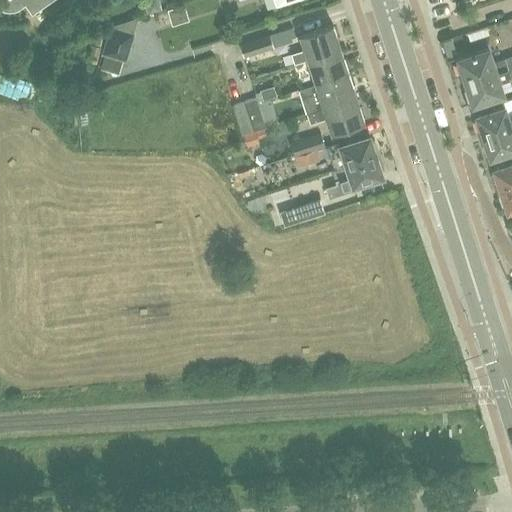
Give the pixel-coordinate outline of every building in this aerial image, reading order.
[(0,0),(0,7),(1,9),(5,10),(7,10),(9,11),(11,10),(13,10),(15,10),(17,9),(20,8),(25,4),(32,13),(50,0),(0,0)] [(103,52),(106,53),(123,58),(127,59),(135,33),(133,32),(138,16),(111,25),(103,52)] [(295,63),(308,59),(341,48),(333,23),(300,34),(304,49),(292,53),(295,63)] [(485,26),(467,32),(469,39),(488,33),(485,26)] [(269,35),(240,44),(244,56),(272,47),(269,35)] [(442,41),(447,56),(457,53),(452,38),(442,41)] [(100,46),(92,44),(91,44),(89,51),(87,61),(94,63),(97,63),(101,46),(100,46)] [(315,83),(349,72),(341,48),(308,59),(315,83)] [(511,54),(492,61),(488,48),(456,59),(460,74),(463,73),(466,80),(511,65),(511,54)] [(0,99),(36,97),(35,74),(44,73),(43,59),(19,61),(20,73),(0,74),(0,99)] [(503,94),(499,80),(511,75),(511,65),(466,80),(468,89),(465,90),(470,105),(503,94)] [(166,104),(140,112),(144,128),(191,115),(187,100),(208,93),(201,69),(160,81),(166,104)] [(307,113),(323,107),(357,97),(349,72),(315,83),(299,88),(307,113)] [(274,86),(261,90),(264,100),(277,96),(274,86)] [(245,100),(245,101),(254,130),(280,122),(277,114),(266,117),(259,96),(245,100)] [(36,97),(0,99),(0,124),(23,123),(23,127),(24,135),(48,134),(47,120),(38,120),(36,97)] [(357,97),(323,107),(307,113),(310,123),(326,118),(331,132),(365,121),(357,97)] [(245,101),(245,100),(233,104),(242,134),(254,130),(245,101)] [(511,115),(508,117),(505,106),(474,116),(479,131),(481,130),(483,135),(511,125),(511,115)] [(511,125),(483,135),(485,143),(483,143),(487,158),(511,149),(511,125)] [(173,152),(146,153),(147,171),(196,168),(195,152),(216,150),(215,126),(172,128),(173,152)] [(267,131),(265,127),(253,131),(243,134),(247,146),(260,142),(258,138),(265,136),(268,135),(267,131)] [(295,155),(326,145),(322,132),(291,141),(295,155)] [(347,165),(376,155),(369,135),(340,145),(339,141),(327,144),(335,168),(346,164),(347,165)] [(0,184),(41,182),(40,159),(49,158),(49,145),(25,146),(25,158),(0,159),(0,184)] [(316,148),(294,156),(297,166),(306,164),(320,159),(318,154),(316,148)] [(328,197),(355,189),(354,185),(382,175),(376,155),(347,165),(350,174),(335,179),(336,183),(324,186),(328,197)] [(511,162),(494,168),(495,172),(492,175),(495,181),(498,182),(501,189),(511,185),(511,162)] [(176,199),(149,201),(150,218),(199,215),(198,199),(219,198),(218,173),(175,176),(176,199)] [(41,182),(0,184),(0,210),(29,208),(29,210),(29,220),(53,219),(52,205),(43,206),(41,182)] [(511,185),(501,189),(503,196),(501,199),(503,206),(507,207),(507,210),(511,208),(511,185)] [(292,206),(296,221),(325,212),(320,197),(292,206)] [(370,253),(282,258),(284,294),(418,285),(391,202),(357,213),(370,253)] [(325,212),(296,221),(302,238),(330,229),(325,212)] [(212,255),(190,256),(193,299),(195,299),(195,300),(196,300),(196,299),(203,299),(203,300),(205,299),(212,298),(212,299),(214,299),(214,298),(217,298),(215,276),(231,275),(229,236),(211,237),(212,255)] [(167,240),(150,241),(153,280),(168,279),(169,301),(172,301),(174,301),(173,300),(181,300),(181,301),(182,301),(182,300),(189,300),(191,300),(191,299),(193,299),(190,256),(168,258),(167,240)] [(135,260),(113,261),(115,304),(117,304),(117,305),(119,305),(119,304),(126,303),(126,304),(128,304),(128,303),(135,303),(135,304),(136,304),(136,303),(139,303),(138,281),(153,280),(150,241),(134,242),(135,260)] [(89,244),(73,245),(75,285),(90,284),(91,306),(94,305),(94,306),(96,306),(96,305),(103,305),(103,306),(105,306),(105,305),(112,304),(112,305),(114,305),(114,304),(115,304),(113,261),(90,262),(89,244)] [(57,264),(35,266),(38,309),(40,309),(40,310),(41,310),(41,309),(48,308),(48,309),(50,309),(50,308),(57,308),(57,309),(59,308),(62,307),(60,286),(75,285),(73,245),(56,246),(57,264)] [(12,249),(0,249),(0,289),(13,288),(14,310),(17,310),(17,311),(19,311),(19,310),(26,310),(27,310),(34,309),(34,310),(36,310),(36,309),(38,309),(35,266),(13,267),(12,249)]
